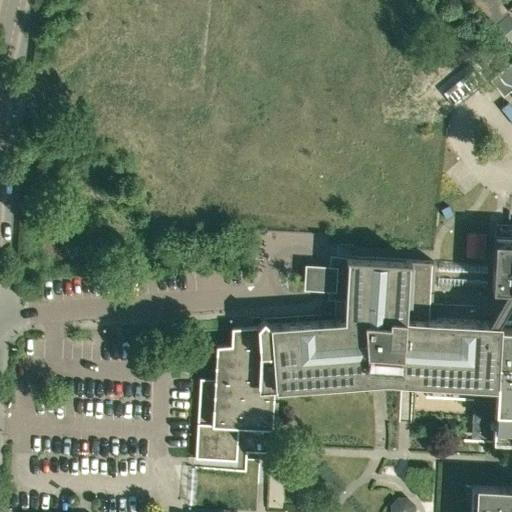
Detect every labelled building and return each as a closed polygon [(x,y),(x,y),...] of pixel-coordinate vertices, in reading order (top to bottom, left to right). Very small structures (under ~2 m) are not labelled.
[(511,43),(511,17),(508,12),(495,22),(511,43)] [(502,94),(509,89),(511,92),(511,59),(489,78),(502,94)] [(494,241),(491,289),(505,290),(501,297),(487,321),(497,322),(510,298),(511,295),(511,223),(507,224),(506,242),(500,242),(494,241)] [(263,318),(256,325),(232,326),(230,343),(215,344),(213,379),(200,378),(195,467),(246,470),(247,449),(270,451),(275,382),(384,374),(495,380),(494,392),(511,392),(511,327),(499,326),(499,322),(497,322),(487,321),(426,318),(428,290),(429,261),(337,256),(336,277),(335,299),(345,300),(344,319),(269,324),(263,318)] [(511,511),(511,392),(494,392),(493,433),(492,442),(511,442),(511,487),(475,485),(472,511),(511,511)] [(412,511),(410,497),(390,501),(391,511),(412,511)]
